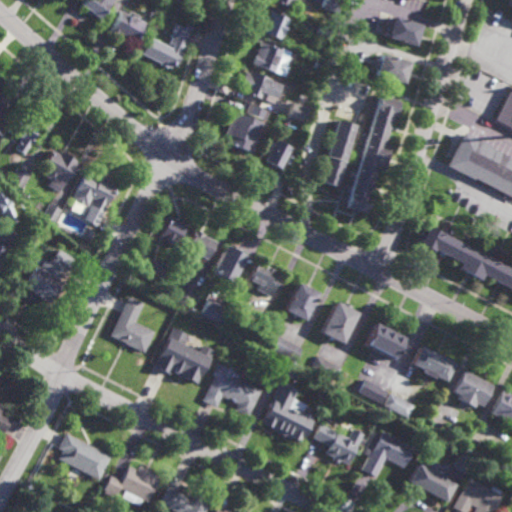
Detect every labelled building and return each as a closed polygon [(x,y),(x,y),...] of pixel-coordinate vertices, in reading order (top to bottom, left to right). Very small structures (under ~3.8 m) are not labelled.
[(109,0),(98,17),(91,12),(89,14),(84,11),(86,8),(80,3),(81,2),(80,1),(80,0),(109,0)] [(270,0),(270,1),(291,8),(292,0),(270,0)] [(338,0),(334,12),(318,5),(320,0),(338,0)] [(281,39),(260,30),(264,20),(265,21),(270,9),(290,18),(281,39)] [(127,14),(129,10),(138,15),(136,17),(145,22),(133,42),(127,39),(126,42),(120,39),(122,36),(118,34),(116,37),(107,32),(120,10),(127,14)] [(417,33),(420,33),(418,38),(415,37),(413,44),(399,40),(398,41),(396,40),(397,39),(385,36),(392,14),(420,23),(417,33)] [(178,50),(181,52),(174,65),(171,63),(169,67),(166,65),(165,67),(158,64),(159,62),(140,53),(148,36),(171,47),(172,45),(167,42),(170,37),(169,36),(169,35),(162,31),(164,25),(172,29),(175,22),(189,29),(178,50)] [(327,38),(325,37),(323,43),(311,38),(317,24),(330,29),(327,38)] [(287,56),(289,57),(283,74),(251,62),(254,54),(255,54),(260,41),(289,52),(287,56)] [(305,63),(295,59),(299,51),(308,55),(305,63)] [(407,76),(404,75),(402,83),(373,74),(380,52),(408,61),(406,70),(408,71),(407,76)] [(281,83),(276,96),(274,96),(272,99),(263,96),(262,98),(250,94),(251,92),(249,91),(248,93),(241,90),(242,88),(237,86),(244,70),(249,72),(250,70),(281,83)] [(511,91),(511,129),(492,119),(508,89),(511,91)] [(390,98),(397,100),(393,115),(390,114),(387,123),(390,124),(388,131),(385,130),(381,143),(386,145),(379,170),(373,168),(368,184),(372,185),(370,191),(367,190),(364,197),(367,198),(362,213),(355,211),(354,214),(348,212),(349,209),(343,206),(377,94),(385,97),(386,94),(391,95),(390,98)] [(291,115),(278,111),(282,101),(295,105),(291,115)] [(264,120),(267,111),(246,104),(243,114),(264,120)] [(262,121),(250,151),(232,144),(232,145),(228,144),(228,143),(225,142),(228,134),(223,132),(230,116),(234,118),(237,111),(262,121)] [(37,126),(31,136),(33,137),(22,153),(14,148),(20,138),(18,137),(19,136),(12,131),(11,133),(6,130),(17,113),(37,126)] [(334,186),(316,180),(335,118),(353,124),(334,186)] [(511,202),(444,168),(460,136),(511,162),(511,202)] [(280,167),(265,160),(276,139),(291,147),(280,167)] [(57,153),(58,151),(68,156),(76,161),(63,183),(62,183),(57,191),(45,184),(49,179),(44,176),(46,173),(39,169),(50,149),(57,153)] [(21,188),(8,181),(16,167),(28,174),(21,188)] [(299,177),(292,174),(294,167),(301,169),(299,177)] [(95,180),(97,178),(113,186),(104,205),(98,202),(95,208),(101,211),(93,225),(80,219),(88,204),(90,205),(92,200),(89,198),(87,203),(87,202),(85,206),(78,202),(75,209),(70,206),(73,200),(70,198),(82,173),(95,180)] [(53,221),(41,216),(47,203),(59,209),(53,221)] [(174,246),(157,238),(168,216),(185,224),(174,246)] [(474,250),(474,249),(484,254),(484,255),(511,269),(511,292),(507,290),(508,288),(501,284),(500,287),(493,284),(495,281),(482,274),(479,280),(456,268),(459,263),(445,255),(444,258),(437,255),(438,252),(432,249),(430,251),(417,244),(419,239),(416,237),(420,229),(424,231),(427,226),(474,250)] [(207,259),(185,247),(194,229),(203,234),(203,235),(216,241),(207,259)] [(232,248),(233,245),(240,249),(240,251),(246,256),(232,282),(212,272),(226,245),(232,248)] [(62,273),(58,270),(52,279),(59,283),(46,303),(17,283),(31,264),(40,270),(42,269),(41,268),(47,260),(47,261),(56,248),(71,259),(62,273)] [(162,277),(150,271),(156,259),(168,265),(162,277)] [(275,288),(273,288),(269,296),(255,289),(258,284),(246,278),(255,260),(274,270),(273,272),(280,276),(275,288)] [(189,302),(185,300),(182,307),(173,302),(177,296),(176,295),(185,278),(199,286),(189,302)] [(301,321),(282,311),(281,310),(296,283),(315,293),(301,321)] [(141,353),(124,344),(124,343),(108,335),(127,296),(141,303),(132,322),(152,332),(141,353)] [(218,323),(199,314),(206,298),(226,308),(218,323)] [(340,306),(342,302),(349,306),(347,309),(355,313),(339,343),(338,344),(317,332),(333,302),(340,306)] [(261,326),(248,320),(253,308),(267,315),(261,326)] [(391,361),(362,346),(373,323),(403,338),(391,361)] [(293,361),(270,350),(276,337),(299,348),(293,361)] [(207,358),(195,383),(183,377),(185,373),(172,366),(170,370),(155,363),(162,350),(173,356),(179,344),(207,358)] [(444,382),(433,376),(431,379),(419,373),(420,370),(410,365),(419,346),(453,364),(444,382)] [(332,381),(308,368),(314,356),(339,368),(332,381)] [(237,374),(235,378),(259,390),(246,417),(232,410),(235,404),(220,396),(214,408),(200,401),(212,376),(209,375),(215,363),(237,374)] [(481,407),(475,404),(472,408),(455,399),(458,395),(452,392),(463,370),(492,386),(481,407)] [(379,404),(356,392),(362,380),(385,392),(379,404)] [(295,415),(296,412),(310,418),(298,443),(286,438),(286,439),(274,433),(275,432),(270,429),(271,428),(259,423),(278,384),(292,391),(283,409),(295,415)] [(511,425),(489,414),(500,390),(511,396),(511,425)] [(405,419),(381,406),(388,393),(412,406),(405,419)] [(285,409),(301,414),(304,404),(288,399),(285,409)] [(0,407),(0,413),(10,418),(1,434),(0,433),(0,404),(1,405),(0,407)] [(436,439),(424,433),(430,420),(443,427),(436,439)] [(345,439),(350,430),(359,434),(344,465),(337,461),(336,463),(330,460),(330,458),(323,454),(327,447),(310,438),(317,424),(345,439)] [(401,468),(383,459),(372,478),(359,470),(380,431),(411,449),(401,468)] [(96,480),(56,459),(60,451),(55,448),(63,433),(108,456),(96,480)] [(463,475),(450,468),(458,453),(471,460),(463,475)] [(436,477),(453,486),(443,503),(406,483),(416,466),(421,468),(425,460),(441,468),(436,477)] [(135,470),(137,466),(148,471),(147,473),(157,478),(145,502),(141,500),(137,507),(119,498),(122,491),(118,488),(114,496),(111,495),(110,497),(102,493),(103,491),(101,490),(108,476),(119,482),(126,466),(135,470)] [(491,511),(470,511),(473,508),(468,506),(464,511),(457,511),(450,508),(466,477),(500,496),(491,511)] [(190,499),(193,492),(208,501),(202,511),(173,511),(157,503),(165,487),(190,499)]
